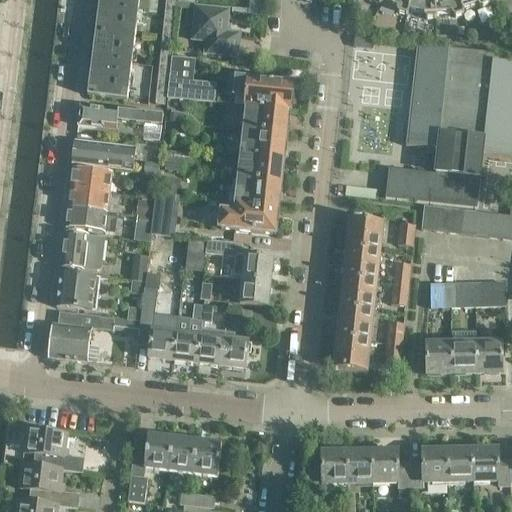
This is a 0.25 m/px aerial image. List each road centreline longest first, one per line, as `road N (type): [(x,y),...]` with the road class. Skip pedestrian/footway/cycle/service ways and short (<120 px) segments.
road 1 (residential): [(297,413),(335,44),(298,34),(287,22),(289,0)]
road 2 (residential): [(77,0),(29,384)]
road 3 (residential): [(297,413),(511,411)]
road 4 (residential): [(119,397),(297,413)]
road 5 (residential): [(0,122),(15,0)]
